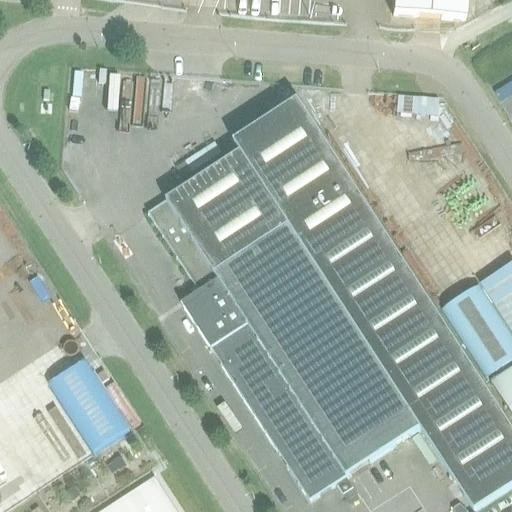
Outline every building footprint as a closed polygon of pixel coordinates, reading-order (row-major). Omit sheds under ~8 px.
[(394,0),(393,16),(465,22),(466,0),(394,0)] [(480,511),(511,491),(511,432),(304,113),(298,104),(234,146),(241,156),(149,216),(201,295),(182,307),(311,504),(338,486),(344,497),(354,490),(348,480),(422,431),(472,511),(480,511)] [(511,267),(481,287),(511,334),(511,267)] [(511,365),(511,339),(479,289),(443,313),(488,382),(511,365)] [(91,451),(127,428),(83,360),(47,383),(91,451)] [(511,417),(511,372),(492,386),(511,417)] [(176,511),(155,480),(106,511),(176,511)]
